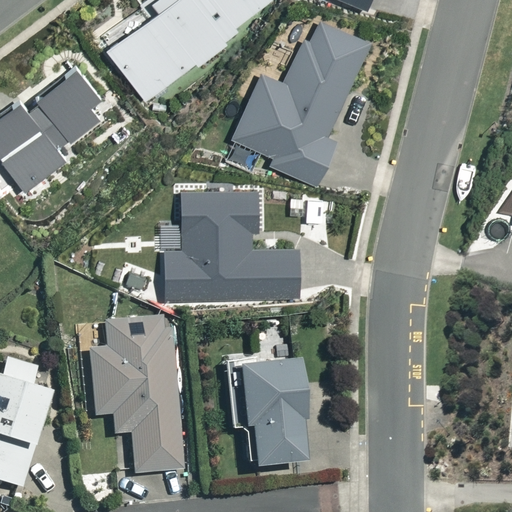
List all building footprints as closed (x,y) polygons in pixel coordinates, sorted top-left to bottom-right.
[(151,0),(98,38),(139,96),(190,60),(191,62),(223,40),(218,33),(230,24),(227,19),(254,0),(151,0)] [(365,40),(313,17),(305,35),(301,33),(280,81),(257,71),(230,135),(270,153),(266,163),(313,183),(333,139),(324,135),(365,40)] [(88,103),(93,99),(67,61),(0,109),(0,159),(21,189),(64,158),(56,147),(98,117),(88,103)] [(251,187),(177,188),(178,246),(160,246),(161,298),(295,295),(294,246),(253,247),(251,187)] [(89,349),(96,416),(112,414),(114,435),(132,433),(136,472),(182,467),(168,317),(102,323),(104,347),(89,349)] [(0,477),(22,484),(52,389),(32,383),(38,363),(7,354),(0,377),(0,376),(0,477)] [(237,432),(254,431),(258,473),(313,467),(302,362),(231,369),(237,432)]
